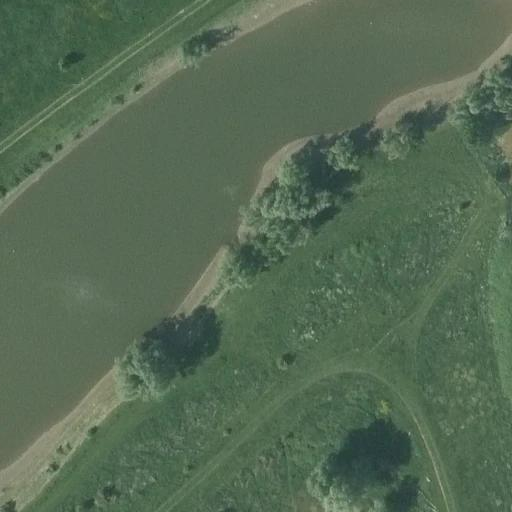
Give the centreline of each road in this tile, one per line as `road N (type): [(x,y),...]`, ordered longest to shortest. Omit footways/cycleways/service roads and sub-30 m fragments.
road 1 (track): [(457,511),(417,408),(373,373),(323,374),(285,391),(159,511)]
road 2 (track): [(193,0),(0,143)]
